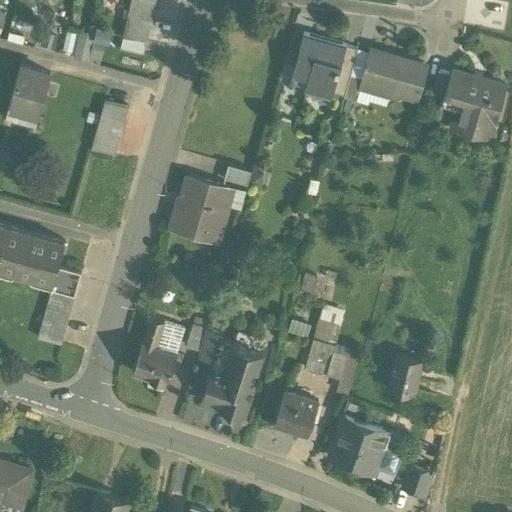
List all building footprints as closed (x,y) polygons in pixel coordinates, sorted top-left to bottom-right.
[(154,6),(130,1),(128,13),(151,18),(154,6)] [(151,18),(128,13),(125,23),(125,25),(148,30),(151,18)] [(148,30),(125,25),(122,37),(146,42),(148,30)] [(76,50),(79,31),(70,30),(67,49),(76,50)] [(346,45),(304,34),(291,79),(307,83),(304,91),(320,95),(322,90),(329,86),(334,87),(346,45)] [(143,53),(146,42),(122,37),(120,48),(143,53)] [(89,63),(100,66),(105,44),(94,41),(89,63)] [(334,87),(333,93),(344,96),(350,76),(358,49),(346,45),(334,87)] [(428,66),(370,49),(366,63),(365,63),(364,67),(365,68),(362,79),(360,83),(361,84),(360,90),(391,98),(392,93),(418,101),(428,66)] [(50,73),(21,64),(9,107),(38,115),(50,73)] [(507,85),(452,70),(443,99),(441,105),(467,113),(463,129),(491,138),(507,85)] [(439,71),(432,96),(443,99),(451,74),(439,71)] [(344,96),(344,98),(357,101),(360,90),(361,84),(360,83),(362,79),(350,76),(344,96)] [(127,107),(104,101),(100,114),(124,120),(127,107)] [(124,120),(100,114),(97,125),(120,132),(124,120)] [(120,132),(97,125),(94,137),(117,143),(120,132)] [(117,143),(94,137),(91,148),(114,155),(117,143)] [(251,171),(228,165),(224,178),(247,185),(251,171)] [(234,187),(187,174),(181,196),(179,195),(169,229),(219,242),(234,187)] [(65,240),(7,224),(0,249),(0,273),(52,288),(55,278),(58,264),(65,240)] [(81,271),(58,264),(55,278),(78,284),(81,271)] [(78,284),(55,278),(52,288),(51,289),(74,296),(78,284)] [(74,296),(51,289),(48,301),(71,307),(74,296)] [(71,307),(48,301),(45,312),(68,319),(71,307)] [(306,368),(326,374),(333,351),(345,311),(326,305),(306,368)] [(68,319),(45,312),(41,324),(65,330),(68,319)] [(164,321),(151,317),(143,341),(156,346),(164,321)] [(184,327),(164,321),(156,346),(176,352),(184,327)] [(206,328),(193,323),(185,345),(200,350),(206,328)] [(65,330),(41,324),(38,337),(61,343),(65,330)] [(223,333),(206,328),(200,350),(198,357),(213,362),(221,339),(223,333)] [(221,339),(213,362),(201,400),(219,406),(220,404),(245,412),(252,388),(250,388),(261,353),(221,339)] [(143,341),(142,341),(132,372),(149,377),(148,383),(162,388),(164,382),(167,383),(177,352),(176,352),(156,346),(143,341)] [(333,351),(326,374),(339,378),(346,355),(333,351)] [(422,358),(396,352),(389,386),(414,393),(422,358)] [(318,400),(284,389),(274,423),(300,431),(305,417),(312,419),(318,400)] [(386,429),(345,415),(331,457),(354,465),(357,470),(365,472),(370,470),(372,471),(375,464),(381,444),(386,429)] [(401,450),(381,444),(375,464),(394,470),(401,450)] [(0,458),(0,498),(22,505),(32,468),(0,458)] [(433,470),(410,463),(402,485),(425,493),(433,470)] [(99,490),(91,511),(124,511),(129,500),(99,490)]
